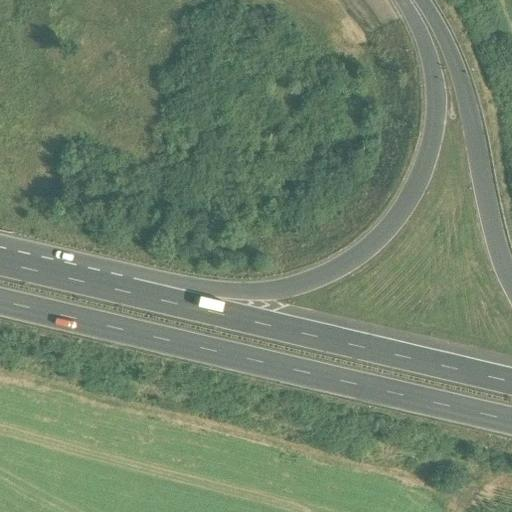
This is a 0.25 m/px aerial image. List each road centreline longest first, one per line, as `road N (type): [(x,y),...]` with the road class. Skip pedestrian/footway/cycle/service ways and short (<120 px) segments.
road 1 (trunk): [(0,301),(511,420)]
road 2 (trunk): [(401,0),(427,52),(433,106),(425,160),(401,209),(371,242),(326,270),(201,309)]
road 3 (trunk): [(511,380),(201,309)]
road 4 (trunk): [(511,284),(490,220),(464,73),(429,0)]
road 5 (trunk): [(201,309),(0,262)]
